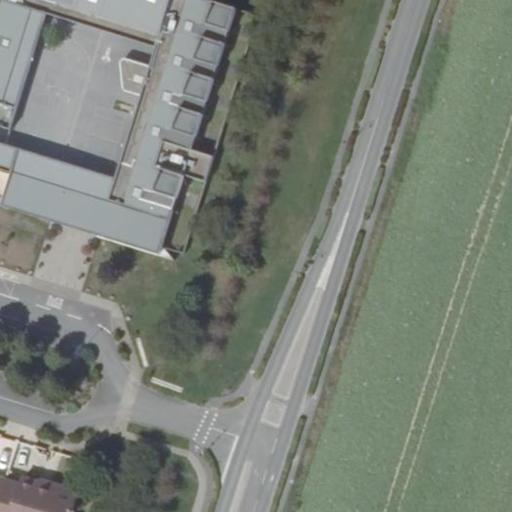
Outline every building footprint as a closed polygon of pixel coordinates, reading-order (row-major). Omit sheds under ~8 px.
[(0,0),(0,119),(10,123),(44,9),(32,4),(33,0),(0,0)] [(0,190),(6,192),(52,206),(56,197),(102,213),(99,221),(159,241),(182,169),(204,175),(210,150),(189,144),(233,2),(226,0),(74,0),(74,5),(158,30),(156,40),(116,170),(0,136),(0,190)] [(44,9),(156,40),(158,30),(74,5),(74,0),(33,0),(32,4),(44,9)] [(125,57),(147,63),(151,48),(129,42),(125,57)] [(52,206),(6,192),(4,195),(171,255),(180,247),(159,241),(99,221),(102,213),(56,197),(52,206)] [(3,473),(0,482),(0,511),(62,511),(72,505),(71,504),(75,487),(70,486),(68,481),(57,477),(51,481),(49,480),(48,484),(37,481),(34,475),(20,471),(18,477),(3,473)] [(49,480),(34,475),(37,481),(48,484),(49,480)]
